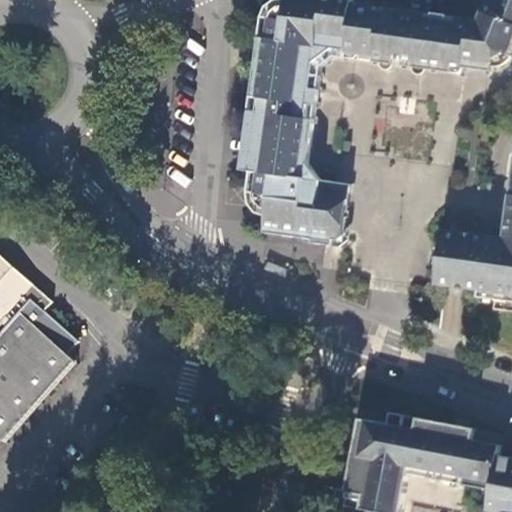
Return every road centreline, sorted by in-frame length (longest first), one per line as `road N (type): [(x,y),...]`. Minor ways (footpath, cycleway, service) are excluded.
road 1 (tertiary): [(183,259),(239,290),(511,395)]
road 2 (unclassified): [(183,259),(200,224),(215,25),(210,0)]
road 3 (tertiary): [(28,143),(74,172),(129,228),(158,242)]
road 4 (tertiary): [(158,242),(100,152),(81,105)]
